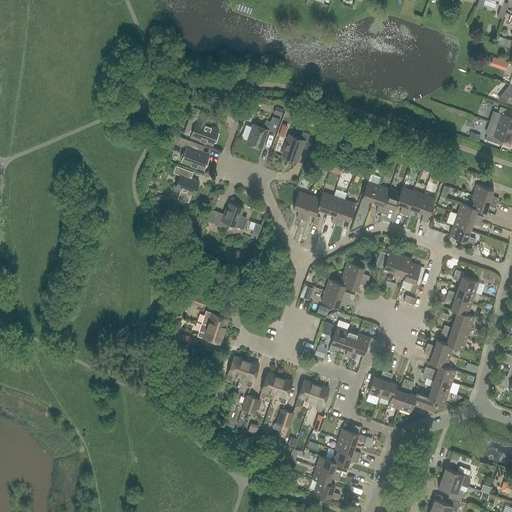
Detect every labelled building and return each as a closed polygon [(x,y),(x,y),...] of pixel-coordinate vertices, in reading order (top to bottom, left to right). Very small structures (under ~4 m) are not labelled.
[(478,0),(477,5),(482,7),(484,0),(490,0),(502,4),(498,17),(503,19),(509,3),(503,2),(503,0),(478,0)] [(511,85),(510,84),(502,94),(508,99),(507,102),(511,104),(511,85)] [(244,116),(248,105),(240,102),(236,113),(244,116)] [(497,125),(511,129),(511,110),(500,107),(498,113),(496,113),(494,114),(491,123),(497,125)] [(200,112),(197,122),(196,122),(191,136),(213,144),(218,130),(206,125),(210,116),(200,112)] [(275,133),(280,120),(272,117),(271,122),(266,120),(263,128),(254,124),(247,143),(261,148),(268,130),(275,133)] [(511,129),(497,125),(493,136),(488,134),(486,140),(502,145),(504,140),(511,142),(511,129)] [(309,150),(314,136),(303,132),(301,139),(290,135),(282,156),(297,161),(302,147),(309,150)] [(479,141),(481,136),(471,132),(469,138),(479,141)] [(203,169),(209,154),(193,149),(195,143),(183,138),(181,145),(187,147),(182,162),(203,169)] [(194,195),(199,182),(187,177),(189,171),(176,166),(173,173),(180,175),(175,189),(182,191),(178,199),(189,203),(192,195),(194,195)] [(373,202),(379,185),(368,181),(362,198),(360,206),(365,207),(367,200),(373,202)] [(477,184),(473,195),(498,204),(499,199),(492,196),(494,190),(477,184)] [(390,189),(379,185),(373,202),(379,204),(376,211),(381,213),(390,189)] [(400,213),(405,215),(413,190),(402,187),(400,192),(401,192),(397,204),(403,206),(400,213)] [(400,192),(390,189),(381,213),(386,215),(389,207),(395,210),(397,204),(401,192),(400,192)] [(424,194),(413,190),(405,215),(410,217),(412,209),(418,211),(424,194)] [(297,218),(302,219),(310,195),(299,191),(293,208),(299,210),(297,218)] [(318,209),(328,213),(334,196),(323,192),(320,199),(321,199),(317,209),(318,209)] [(424,194),(418,211),(424,213),(421,221),(427,222),(429,215),(435,198),(424,194)] [(321,199),(320,199),(310,195),(302,219),(307,221),(309,214),(315,216),(316,216),(318,209),(317,209),(321,199)] [(498,204),(473,195),(470,205),(469,206),(478,209),(486,212),(488,206),(496,208),(498,204)] [(345,199),(334,196),(328,213),(334,215),(331,222),(336,224),(345,199)] [(345,199),(336,224),(341,226),(344,218),(350,220),(356,203),(345,199)] [(461,202),(457,214),(482,222),(483,217),(476,215),(478,209),(469,206),(470,205),(461,202)] [(226,215),(219,212),(214,225),(225,229),(227,223),(243,229),(247,218),(241,216),(244,208),(230,203),(226,215)] [(457,214),(453,225),(470,230),(473,225),(480,227),(482,222),(457,214)] [(469,236),(470,230),(453,225),(450,236),(467,242),(467,241),(474,244),(476,239),(469,236)] [(375,265),(395,272),(401,255),(389,251),(389,253),(380,251),(375,265)] [(401,255),(395,272),(405,275),(406,275),(410,262),(411,262),(412,259),(401,255)] [(344,273),(368,281),(370,276),(362,273),(365,267),(348,261),(344,273)] [(406,275),(405,275),(404,279),(415,283),(421,266),(411,262),(410,262),(406,275)] [(344,273),(340,283),(346,285),(346,286),(357,290),(359,283),(367,286),(368,281),(344,273)] [(460,281),(458,287),(475,293),(479,282),(462,276),(455,274),(453,279),(460,281)] [(329,279),(325,290),(350,298),(351,294),(344,291),(346,286),(346,285),(340,283),(329,279)] [(303,298),(310,300),(314,289),(308,286),(303,298)] [(472,304),(475,293),(458,287),(456,293),(449,290),(447,295),(472,304)] [(348,303),(350,298),(325,290),(321,301),(338,307),(340,301),(348,303)] [(203,307),(205,300),(190,295),(188,302),(203,307)] [(468,314),(472,304),(447,295),(446,300),(453,303),(451,309),(457,312),(458,311),(468,315),(468,314)] [(202,323),(224,331),(229,318),(206,310),(202,323)] [(458,311),(457,312),(454,322),(471,328),(475,316),(468,314),(468,315),(458,311)] [(325,322),(322,332),(330,335),(334,324),(325,322)] [(443,330),(467,338),(471,328),(454,322),(452,328),(444,325),(443,330)] [(224,331),(202,323),(197,336),(220,344),(224,331)] [(336,345),(342,347),(348,330),(337,326),(331,343),(329,350),(334,352),(336,345)] [(350,358),(359,333),(348,330),(342,347),(348,349),(345,356),(350,358)] [(467,338),(443,330),(441,335),(448,337),(447,343),(446,343),(454,346),(463,350),(467,338)] [(190,344),(192,336),(178,331),(175,339),(190,344)] [(370,337),(359,333),(350,358),(355,359),(358,352),(364,354),(370,337)] [(426,348),(450,357),(454,346),(446,343),(447,343),(437,340),(435,346),(428,343),(426,348)] [(322,357),(325,348),(318,346),(315,355),(322,357)] [(447,367),(450,357),(426,348),(424,353),(432,356),(429,362),(439,365),(447,367)] [(511,355),(506,353),(504,361),(503,362),(511,365),(507,376),(511,378),(511,381),(509,390),(511,391),(511,355)] [(241,377),(246,360),(234,356),(226,378),(231,380),(233,374),(241,377)] [(259,365),(246,360),(241,377),(248,379),(246,383),(248,386),(251,387),(253,381),(254,381),(259,365)] [(452,381),(456,370),(447,367),(439,365),(437,371),(426,367),(425,367),(424,371),(452,381)] [(379,397),(388,372),(383,371),(380,378),(374,376),(368,393),(379,397)] [(449,392),(452,381),(424,371),(422,375),(423,377),(434,381),(432,386),(449,392)] [(379,397),(390,400),(394,388),(395,388),(397,384),(390,382),(393,374),(388,372),(379,397)] [(273,399),(274,394),(280,377),(267,373),(261,389),(262,389),(260,397),(264,399),(265,396),(273,399)] [(293,381),(280,377),(274,394),(282,396),(280,402),(285,404),(293,381)] [(388,405),(399,409),(409,380),(405,379),(404,380),(400,390),(395,388),(394,388),(390,400),(388,405)] [(227,383),(219,380),(214,394),(221,397),(227,383)] [(303,398),(311,401),(317,384),(304,380),(295,405),(300,406),(303,398)] [(414,383),(413,382),(409,380),(399,409),(411,413),(413,404),(416,396),(410,394),(414,383)] [(317,384),(311,401),(318,403),(316,409),(322,411),(329,389),(317,384)] [(432,386),(428,397),(434,399),(434,400),(445,403),(449,392),(432,386)] [(417,393),(416,396),(413,404),(430,410),(434,400),(434,399),(428,397),(417,393)] [(249,411),(254,396),(247,394),(242,408),(249,411)] [(249,411),(255,413),(260,399),(254,396),(249,411)] [(283,425),(288,411),(281,409),(276,423),(283,425)] [(283,425),(285,426),(283,432),(289,434),(291,428),(290,428),(295,413),(288,411),(283,425)] [(321,431),(326,416),(319,414),(313,428),(321,431)] [(342,428),(338,439),(355,445),(357,439),(365,441),(367,436),(359,434),(342,428)] [(338,439),(335,450),(359,458),(361,453),(353,451),(355,445),(338,439)] [(335,450),(331,460),(331,461),(337,462),(336,463),(348,467),(350,460),(358,463),(359,458),(335,450)] [(460,455),(453,453),(450,463),(456,465),(460,455)] [(320,456),(316,467),(340,476),(342,471),(335,468),(336,463),(337,462),(331,461),(331,460),(320,456)] [(445,467),(441,477),(461,484),(468,487),(471,480),(469,475),(471,470),(459,466),(457,472),(445,467)] [(340,476),(316,467),(312,479),(318,481),(318,480),(329,484),(329,483),(331,478),(339,481),(340,476)] [(449,497),(460,501),(463,491),(459,490),(461,484),(441,477),(438,488),(450,492),(449,497)] [(318,480),(318,481),(314,491),(331,497),(339,499),(340,494),(333,492),(335,485),(329,483),(329,484),(318,480)] [(501,489),(510,493),(511,487),(511,482),(504,480),(501,489)] [(434,499),(431,509),(440,511),(450,511),(452,510),(456,511),(460,501),(449,497),(446,503),(434,499)]
